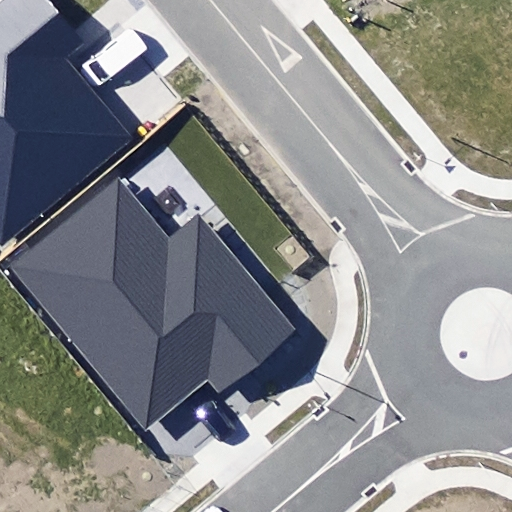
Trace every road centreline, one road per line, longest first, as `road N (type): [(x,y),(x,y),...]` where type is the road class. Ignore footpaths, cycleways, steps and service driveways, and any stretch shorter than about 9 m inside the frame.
road 1 (residential): [(208,0),(424,261)]
road 2 (residential): [(418,386),(268,511)]
road 3 (residential): [(418,386),(402,361),(396,307),(424,261)]
